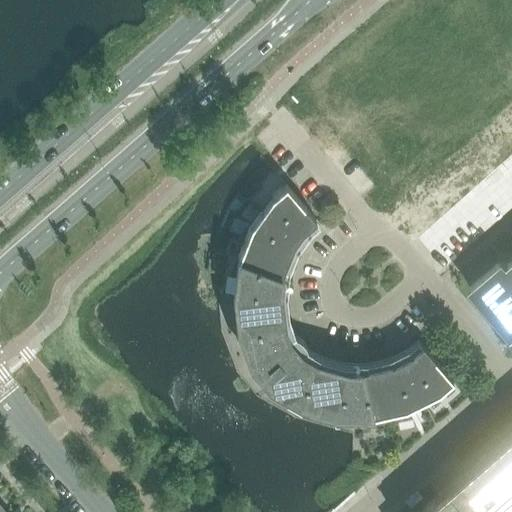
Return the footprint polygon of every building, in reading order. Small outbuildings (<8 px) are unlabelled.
[(511,0),(419,0),(511,85),(511,83),(511,0)] [(373,31),(297,87),(383,189),(453,138),(373,31)] [(268,386),(302,405),(336,414),(371,416),(406,408),(438,391),(452,379),(422,344),(408,355),(394,362),(362,369),(347,369),(346,369),(314,360),(301,352),(288,337),(283,323),(279,290),(281,275),(293,243),(302,231),(316,219),(286,184),(272,197),(251,226),(238,259),(233,294),(237,329),(251,365),(258,360),(275,379),(268,386)] [(511,260),(503,269),(498,263),(469,288),(495,319),(507,333),(511,328),(511,260)] [(437,496),(418,511),(511,511),(511,430),(505,437),(508,443),(502,449),(490,459),(484,455),(437,496)]
